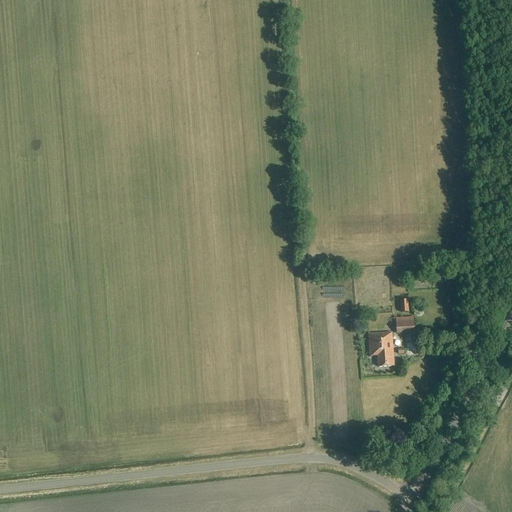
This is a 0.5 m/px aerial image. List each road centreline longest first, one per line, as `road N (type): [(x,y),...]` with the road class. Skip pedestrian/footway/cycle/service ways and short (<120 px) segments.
road 1 (unclassified): [(0,488),(323,456),(408,494)]
road 2 (tertiary): [(408,494),(511,309)]
